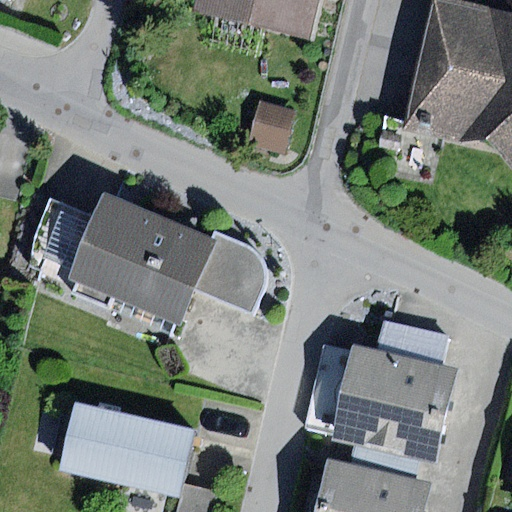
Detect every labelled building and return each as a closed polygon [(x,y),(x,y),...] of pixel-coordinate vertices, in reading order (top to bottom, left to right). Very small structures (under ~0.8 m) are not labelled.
[(322,0),(197,0),(195,9),(313,38),(322,0)] [(511,14),(442,0),(433,0),(403,131),(501,154),(511,166),(511,14)] [(295,112),(261,103),(250,142),(284,151),(295,112)] [(383,129),(378,150),(395,154),(400,133),(383,129)] [(216,242),(104,197),(96,217),(70,280),(182,325),(196,291),(216,242)] [(70,280),(96,217),(51,198),(37,231),(27,267),(68,286),(70,280)] [(219,234),(216,242),(196,291),(256,317),(265,293),(267,285),(267,276),(266,269),(263,263),(259,255),(252,250),(219,234)] [(451,338),(385,322),(377,355),(444,369),(451,338)] [(377,355),(325,343),(306,429),(336,436),(334,444),(356,449),(423,464),(437,467),(458,372),(444,369),(377,355)] [(195,431),(76,405),(62,471),(182,497),(184,487),(195,431)] [(356,449),(352,468),(419,483),(423,464),(356,449)] [(352,468),(330,463),(319,511),(427,511),(433,486),(419,483),(352,468)] [(215,511),(219,494),(184,487),(182,497),(178,511),(215,511)]
